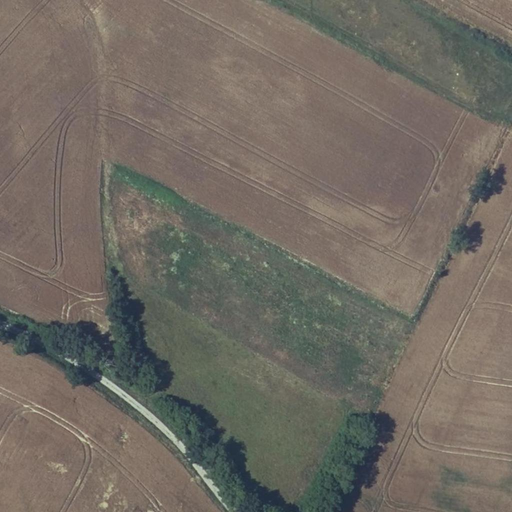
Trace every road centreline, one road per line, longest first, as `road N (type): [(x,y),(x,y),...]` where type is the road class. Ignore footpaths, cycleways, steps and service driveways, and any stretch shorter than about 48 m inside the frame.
road 1 (unclassified): [(0,332),(119,388),(169,432),(233,511)]
road 2 (track): [(136,403),(157,390),(164,374),(106,231),(109,155)]
road 3 (track): [(280,0),(461,99),(498,103),(511,91)]
